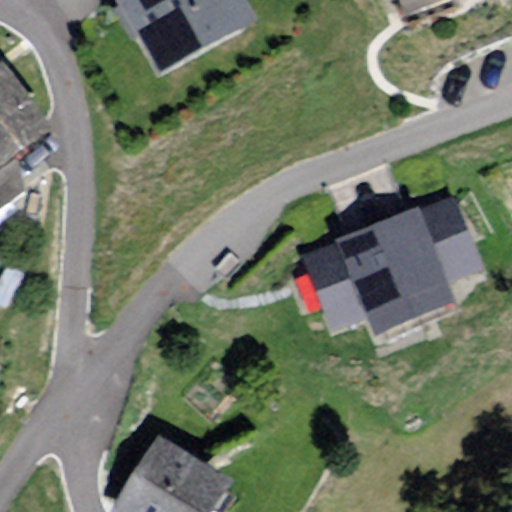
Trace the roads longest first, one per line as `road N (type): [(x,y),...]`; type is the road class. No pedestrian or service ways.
road 1 (residential): [(511,98),(321,167),(171,269),(57,413)]
road 2 (residential): [(0,19),(39,36),(53,71),(77,216),(57,413)]
